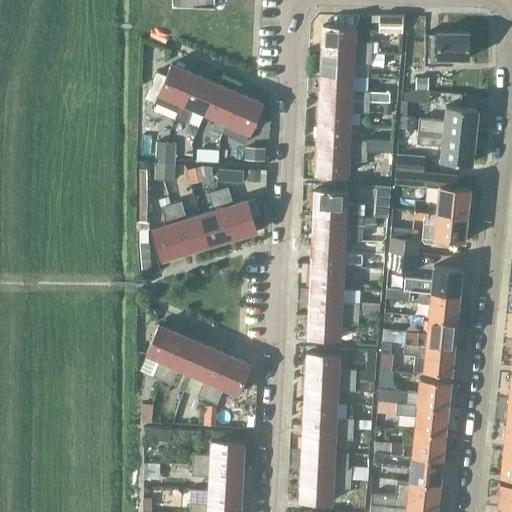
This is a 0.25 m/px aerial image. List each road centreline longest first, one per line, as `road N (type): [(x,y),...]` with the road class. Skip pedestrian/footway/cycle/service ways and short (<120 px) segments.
road 1 (residential): [(294,0),(271,511)]
road 2 (residential): [(466,511),(506,133)]
road 3 (residential): [(506,133),(506,0)]
